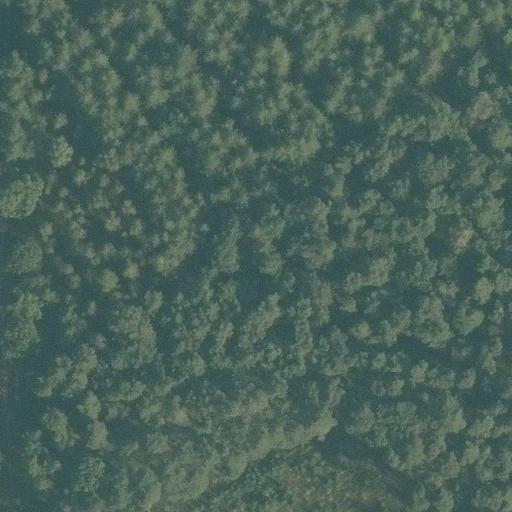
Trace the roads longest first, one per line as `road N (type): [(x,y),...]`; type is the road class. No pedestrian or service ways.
road 1 (track): [(0,393),(511,30)]
road 2 (track): [(0,377),(8,511)]
